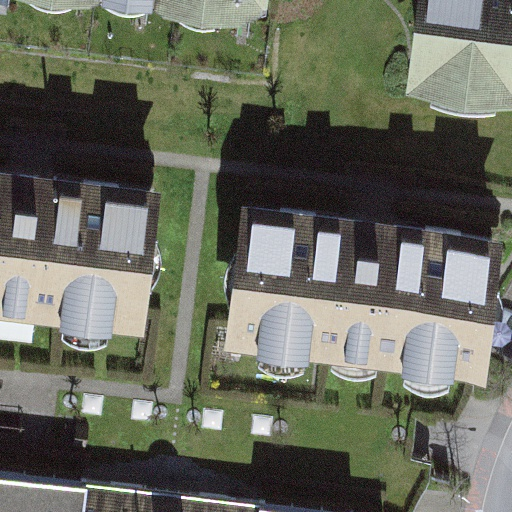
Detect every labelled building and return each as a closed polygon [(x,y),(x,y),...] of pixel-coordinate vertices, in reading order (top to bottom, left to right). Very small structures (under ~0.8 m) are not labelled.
[(294,0),(2,0),(290,36),(294,0)] [(511,0),(388,0),(376,100),(511,116),(511,0)] [(171,192),(0,167),(0,318),(150,339),(171,192)] [(511,354),(511,238),(249,204),(230,344),(508,381),(511,354)] [(312,511),(0,470),(0,511),(312,511)]
